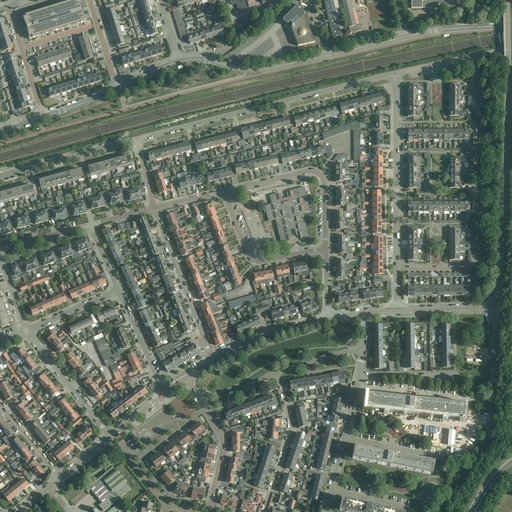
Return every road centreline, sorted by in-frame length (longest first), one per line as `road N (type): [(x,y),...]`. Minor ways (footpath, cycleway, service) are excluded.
road 1 (unclassified): [(495,304),(507,0)]
road 2 (residential): [(136,140),(395,73)]
road 3 (residential): [(395,268),(395,73)]
road 4 (residential): [(326,247),(319,174),(223,192)]
road 5 (residential): [(211,363),(153,207)]
road 6 (residential): [(395,268),(476,267),(478,182)]
road 7 (residential): [(360,375),(455,375),(455,308)]
road 8 (residential): [(223,192),(251,260),(326,247)]
road 9 (residential): [(262,511),(289,427),(277,373)]
road 10 (residential): [(0,177),(136,140)]
road 11 (residential): [(493,402),(356,387)]
road 12 (residential): [(110,437),(25,331)]
road 13 (residential): [(463,479),(439,456),(341,438)]
road 14 (residential): [(211,363),(253,341),(328,320)]
